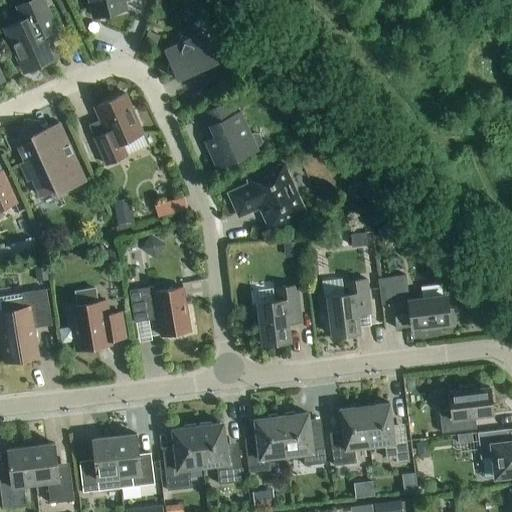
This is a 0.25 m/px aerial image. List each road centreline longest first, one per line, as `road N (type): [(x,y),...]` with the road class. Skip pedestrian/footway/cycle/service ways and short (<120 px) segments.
road 1 (residential): [(0,117),(111,69),(149,84),(212,230),(229,378)]
road 2 (residential): [(511,357),(494,347),(229,378)]
road 3 (residential): [(229,378),(0,406)]
